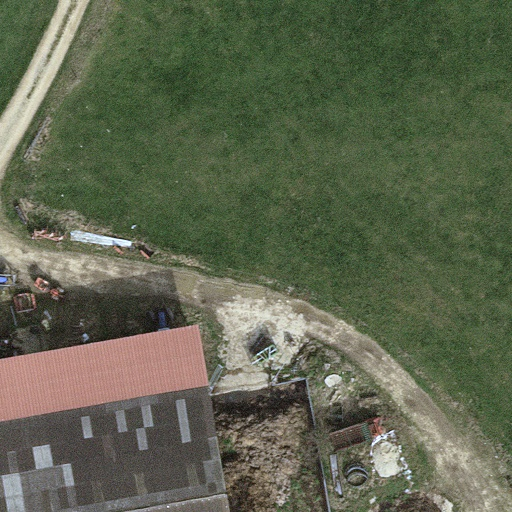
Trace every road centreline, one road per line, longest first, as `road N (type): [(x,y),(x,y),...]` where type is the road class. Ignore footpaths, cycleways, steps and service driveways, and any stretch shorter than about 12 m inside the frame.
road 1 (track): [(0,236),(114,302),(365,472)]
road 2 (track): [(0,155),(70,0)]
